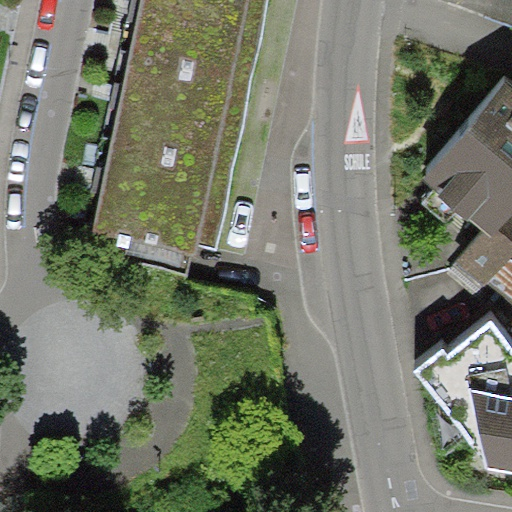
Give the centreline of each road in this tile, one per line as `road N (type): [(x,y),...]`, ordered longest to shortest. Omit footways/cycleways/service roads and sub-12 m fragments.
road 1 (residential): [(14,511),(40,159),(70,0)]
road 2 (residential): [(392,511),(348,217),(344,105),(353,0)]
road 3 (residential): [(361,0),(511,47)]
